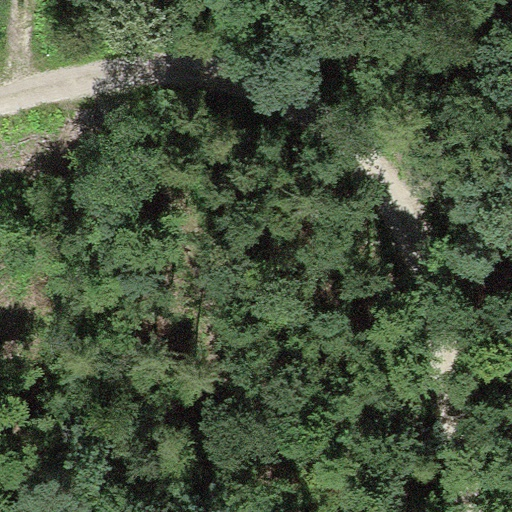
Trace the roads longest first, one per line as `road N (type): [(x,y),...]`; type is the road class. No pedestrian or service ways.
road 1 (track): [(27,99),(202,76),(253,85),(308,112),(375,190),(419,287),(461,511)]
road 2 (track): [(103,84),(215,353),(222,435),(212,511)]
